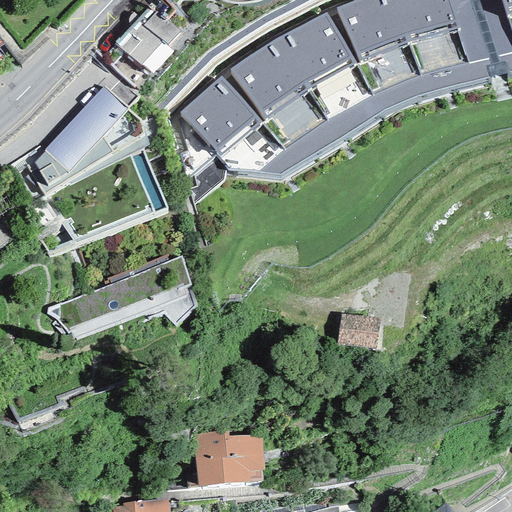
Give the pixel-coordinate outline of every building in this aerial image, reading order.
[(392,0),(355,0),(336,8),(358,62),(410,42),(392,0)] [(447,0),(392,0),(410,42),(457,29),(447,0)] [(511,0),(501,0),(506,16),(511,14),(511,0)] [(179,32),(148,5),(115,42),(152,75),(173,52),(166,46),(179,32)] [(326,14),(277,39),(310,89),(355,63),(326,14)] [(277,39),(230,70),(264,120),(310,89),(277,39)] [(486,62),(466,65),(470,83),(489,80),(486,62)] [(220,76),(180,111),(220,157),(260,122),(220,76)] [(129,108),(102,87),(45,151),(33,163),(26,165),(44,197),(143,133),(141,121),(128,109),(129,108)] [(190,285),(181,256),(172,260),(169,254),(103,279),(106,286),(47,307),(46,313),(57,320),(68,333),(71,331),(74,338),(186,295),(182,288),(190,285)] [(382,319),(342,313),(336,347),(377,354),(382,319)] [(115,350),(5,392),(17,422),(60,406),(57,398),(84,388),(87,396),(126,381),(115,350)] [(228,431),(192,435),(197,487),(261,482),(261,471),(265,471),(262,435),(229,436),(228,431)] [(167,511),(166,500),(121,503),(121,507),(112,507),(112,511),(167,511)]
